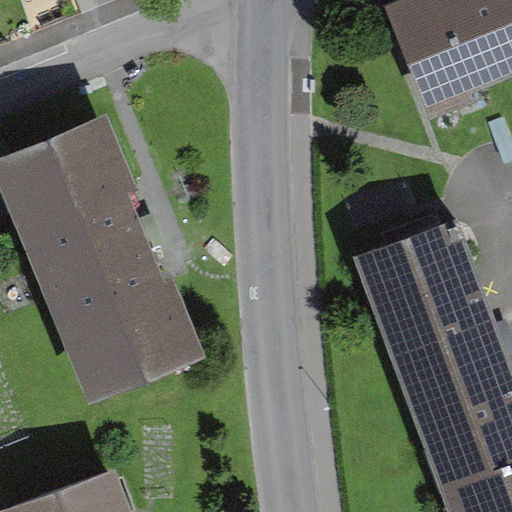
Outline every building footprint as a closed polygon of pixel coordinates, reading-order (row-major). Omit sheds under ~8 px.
[(511,0),(407,0),(382,10),(426,119),(511,84),(511,0)] [(101,117),(0,157),(0,187),(87,404),(198,359),(101,117)] [(352,259),(440,492),(511,463),(511,366),(456,219),(352,259)] [(511,511),(511,463),(440,492),(448,511),(511,511)] [(0,511),(127,511),(113,471),(0,511)]
